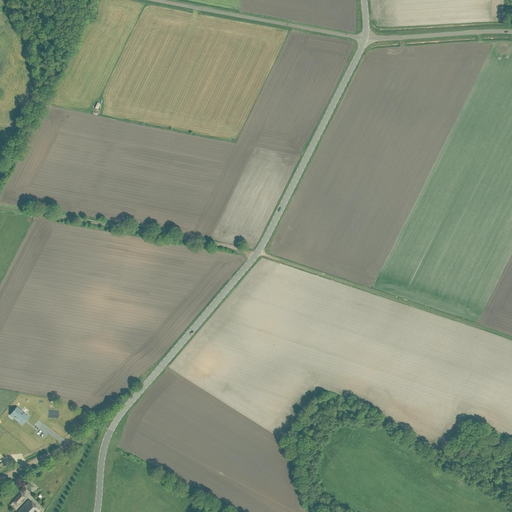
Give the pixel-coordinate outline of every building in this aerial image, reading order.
[(12,413),(10,415),(19,423),(22,425),(28,417),(16,408),(12,413)] [(7,435),(0,444),(0,448),(11,457),(20,445),(7,435)] [(28,482),(25,486),(31,491),(35,487),(28,482)] [(17,506),(26,497),(21,493),(12,502),(17,506)] [(37,511),(39,510),(28,500),(16,511),(37,511)]
